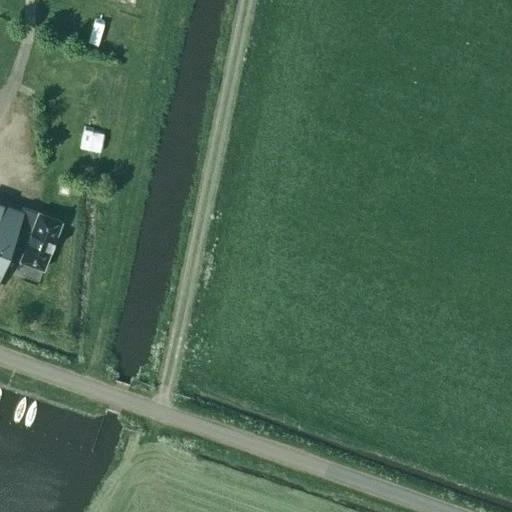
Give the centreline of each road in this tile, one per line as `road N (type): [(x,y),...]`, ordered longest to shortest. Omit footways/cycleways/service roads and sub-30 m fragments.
road 1 (unclassified): [(446,511),(0,355)]
road 2 (unknown): [(238,0),(148,407)]
